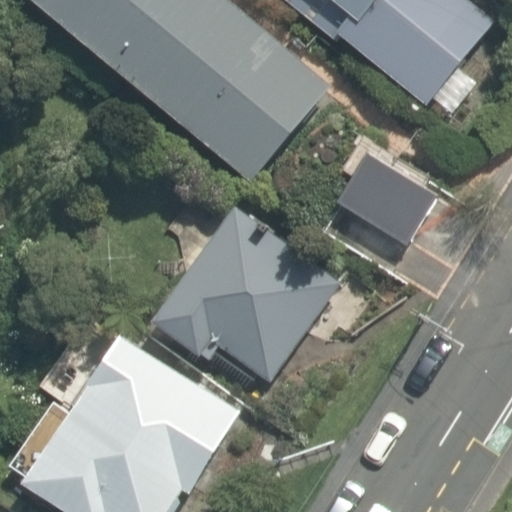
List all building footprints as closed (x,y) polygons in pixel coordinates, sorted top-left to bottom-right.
[(320,89),(209,0),(0,0),(237,192),(320,89)] [(310,0),(327,12),(313,30),(417,109),(482,22),(452,0),(310,0)] [(425,199),(344,150),(312,202),(394,251),(425,199)] [(124,321),(191,368),(204,350),(256,387),(335,274),(216,190),(124,321)] [(166,511),(196,463),(227,410),(85,325),(0,467),(0,488),(39,511),(166,511)]
